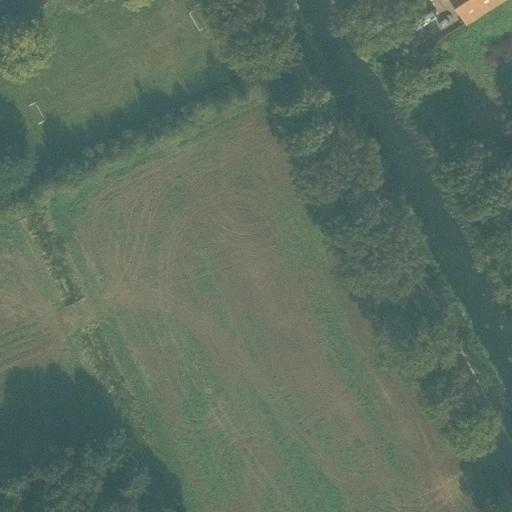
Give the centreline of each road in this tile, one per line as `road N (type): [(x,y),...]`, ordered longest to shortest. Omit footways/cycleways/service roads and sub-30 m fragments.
road 1 (tertiary): [(511,451),(263,0)]
road 2 (unclassified): [(511,241),(372,0)]
